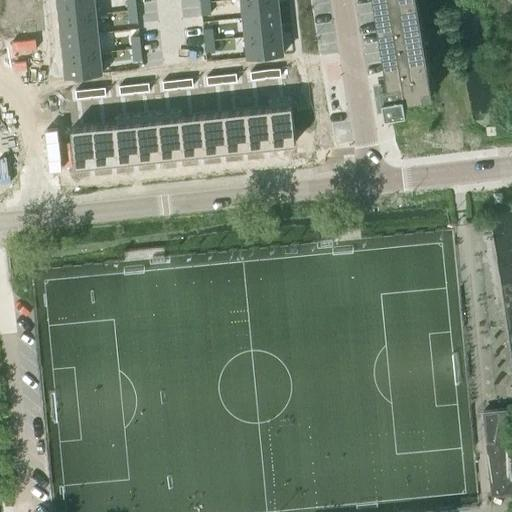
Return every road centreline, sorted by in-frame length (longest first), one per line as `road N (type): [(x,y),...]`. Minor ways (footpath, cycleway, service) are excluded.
road 1 (residential): [(0,223),(379,183)]
road 2 (residential): [(340,0),(379,183)]
road 3 (residential): [(379,183),(511,168)]
